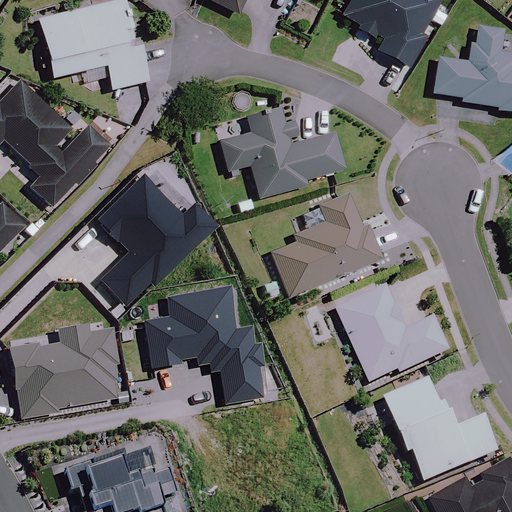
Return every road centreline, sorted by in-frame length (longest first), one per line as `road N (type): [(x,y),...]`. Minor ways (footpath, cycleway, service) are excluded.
road 1 (residential): [(444,182),(389,125),(343,99),(189,51)]
road 2 (residential): [(511,372),(444,182)]
